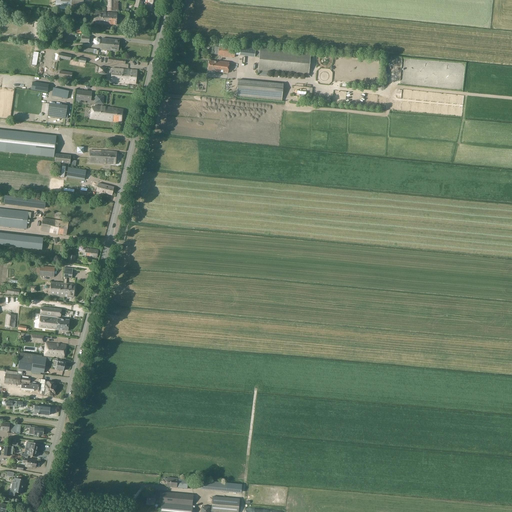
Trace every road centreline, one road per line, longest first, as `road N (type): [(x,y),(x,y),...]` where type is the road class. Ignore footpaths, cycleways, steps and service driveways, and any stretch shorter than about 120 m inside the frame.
road 1 (secondary): [(61,423),(169,0)]
road 2 (unknown): [(126,170),(86,162),(55,131),(0,123)]
